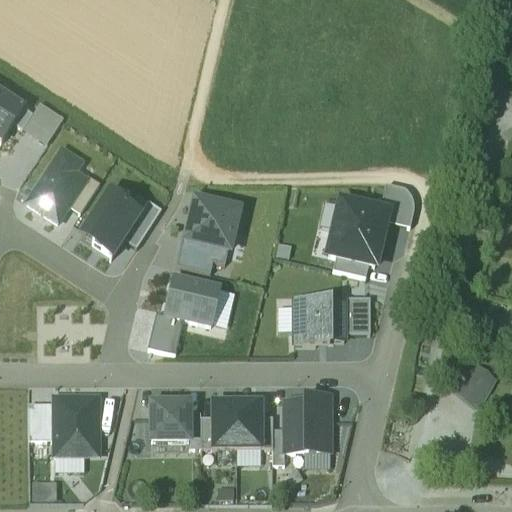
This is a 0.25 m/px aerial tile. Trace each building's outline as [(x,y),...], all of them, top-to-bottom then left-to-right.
[(0,98),(0,147),(13,129),(23,114),(0,98)] [(40,109),(32,120),(23,135),(45,150),(63,124),(40,109)] [(13,129),(23,135),(32,120),(23,114),(13,129)] [(62,155),(27,208),(57,228),(68,211),(85,185),(73,177),(80,167),(62,155)] [(85,185),(68,211),(79,219),(99,189),(87,182),(85,185)] [(399,192),(386,188),(379,216),(385,217),(384,224),(410,230),(414,213),(411,201),(405,195),(399,192)] [(92,248),(91,251),(110,263),(123,244),(138,220),(137,219),(124,211),(126,208),(108,196),(80,240),(92,248)] [(318,229),(335,233),(341,207),(324,203),(318,229)] [(123,244),(135,252),(160,214),(147,205),(137,219),(138,220),(123,244)] [(236,217),(194,207),(185,244),(185,245),(227,255),(236,217)] [(341,207),(335,233),(379,244),(384,224),(385,217),(379,216),(341,207)] [(335,233),(328,259),(335,261),(366,268),(373,270),(379,244),(335,233)] [(180,243),(174,271),(209,279),(212,267),(223,270),(227,255),(185,245),(185,244),(180,243)] [(366,268),(335,261),(332,274),(363,281),(366,268)] [(182,324),(209,330),(218,295),(173,284),(164,320),(182,324)] [(342,306),(342,339),(368,339),(368,303),(342,303),(342,306)] [(342,306),(293,307),(293,350),(328,350),(328,346),(342,346),(342,339),(342,306)] [(174,359),(182,324),(155,317),(146,352),(174,359)] [(476,372),(459,386),(458,384),(456,386),(458,387),(453,392),(452,392),(452,393),(475,412),(476,412),(477,411),(476,411),(491,384),(492,385),(492,383),(476,370),(475,371),(476,372)] [(210,405),(251,404),(251,386),(209,387),(210,405)] [(284,407),(284,458),(329,458),(328,401),(303,401),(303,407),(284,407)] [(96,404),(54,404),(54,410),(54,446),(54,461),(84,461),(84,457),(96,457),(96,404)] [(211,409),(211,455),(235,455),(235,409),(211,409)] [(259,409),(235,409),(235,455),(259,455),(259,423),(259,409)] [(28,446),(54,446),(54,410),(28,410),(28,446)] [(188,410),(150,410),(150,446),(188,446),(188,419),(188,410)] [(199,419),(188,419),(188,455),(199,455),(199,423),(199,419)] [(211,423),(199,423),(199,455),(211,455),(211,423)] [(259,423),(259,455),(271,455),(271,435),(271,423),(259,423)] [(283,434),(271,435),(272,471),(284,471),(284,458),(283,434)]
